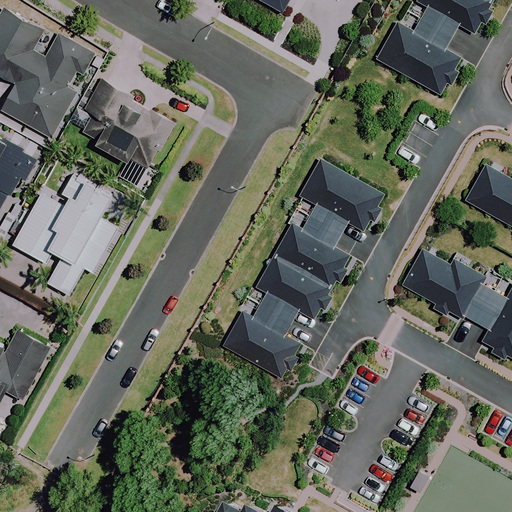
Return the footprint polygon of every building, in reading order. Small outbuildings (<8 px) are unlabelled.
[(265,0),(286,11),(292,0),(341,0),(345,2),(345,0),(265,0)] [(377,59),(439,93),(446,80),(450,83),(457,71),(453,68),(459,56),(446,48),(459,24),(475,33),(481,22),(486,25),(494,11),(489,9),(493,0),(415,0),(415,1),(426,7),(414,30),(397,21),(377,59)] [(0,14),(0,73),(17,82),(1,111),(52,138),(76,92),(68,88),(77,70),(85,74),(97,52),(57,31),(45,55),(35,50),(46,29),(4,7),(0,14)] [(133,97),(102,79),(86,108),(94,113),(84,131),(99,140),(97,144),(128,162),(131,157),(148,167),(158,151),(159,152),(176,122),(151,108),(150,112),(131,101),(133,97)] [(0,212),(20,176),(27,179),(38,159),(23,151),(24,148),(3,137),(0,141),(0,140),(0,212)] [(224,343),(280,373),(285,364),(290,367),(297,356),(293,354),(300,341),(284,333),(297,309),(313,318),(319,307),(324,309),(332,295),(328,292),(335,279),(340,282),(349,267),(343,264),(349,253),(334,245),(347,222),(362,231),(369,218),(374,221),(382,207),(378,205),(385,192),(320,156),(299,193),(316,203),(302,227),(291,221),(256,285),(266,291),(252,315),(242,310),(224,343)] [(511,174),(487,160),(467,196),(511,221),(511,174)] [(65,204),(41,191),(11,245),(43,262),(36,274),(70,293),(84,266),(93,271),(117,227),(99,218),(112,196),(86,181),(76,198),(70,195),(65,204)] [(422,247),(402,283),(435,301),(432,306),(446,314),(448,310),(463,318),(465,315),(488,328),(482,339),(494,345),(491,350),(504,357),(506,354),(511,356),(511,286),(507,296),(482,283),(486,275),(453,257),(450,263),(422,247)] [(0,403),(7,391),(24,400),(53,345),(16,326),(6,346),(0,342),(0,403)] [(317,511),(288,496),(281,508),(259,495),(255,502),(237,492),(226,511),(317,511)]
